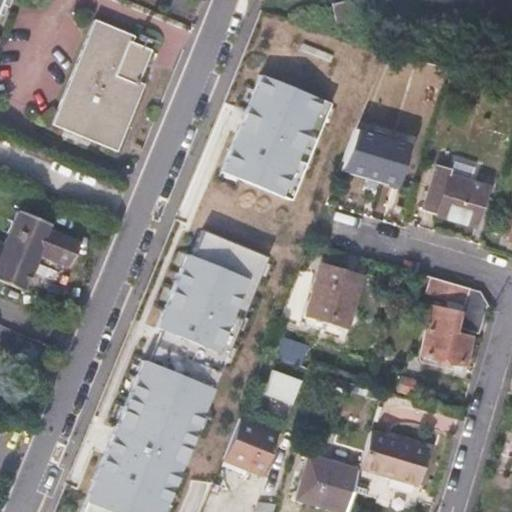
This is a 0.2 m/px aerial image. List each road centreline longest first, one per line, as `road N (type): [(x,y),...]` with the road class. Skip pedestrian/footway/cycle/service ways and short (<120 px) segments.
road 1 (residential): [(227,9),(24,511)]
road 2 (residential): [(451,511),(511,298)]
road 3 (residential): [(327,225),(511,282)]
